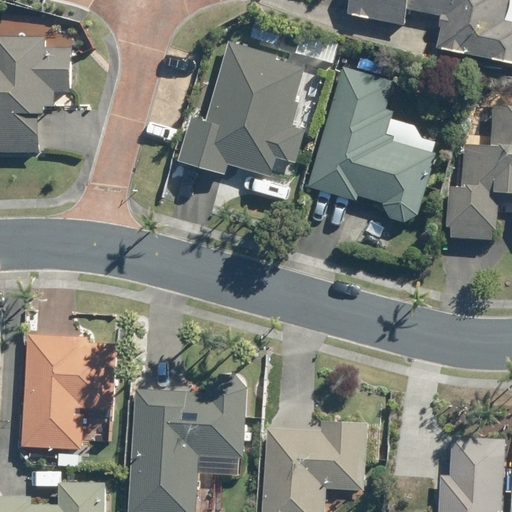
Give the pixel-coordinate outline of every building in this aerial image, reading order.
[(356,0),(353,14),(407,26),(410,9),(451,18),(445,48),(511,62),(511,23),(507,22),(511,0),(356,0)] [(0,151),(40,152),(42,152),(43,115),(48,116),(49,108),(57,108),(57,91),(73,92),(75,48),(49,47),(49,39),(0,37),(0,151)] [(230,46),(209,121),(194,117),(181,162),(229,175),(232,163),(275,175),(280,158),(308,68),(280,60),(230,46)] [(396,85),(348,69),(311,187),(359,202),(361,197),(384,204),(393,220),(406,224),(421,216),(439,158),(378,139),(396,85)] [(453,188),(450,227),(455,228),(496,231),(501,231),(503,202),(511,202),(511,109),(497,109),(494,148),(469,147),(466,189),(453,188)] [(33,334),(26,440),(85,444),(88,410),(80,409),(80,402),(116,404),(120,340),(33,334)] [(132,511),(144,511),(197,511),(201,451),(247,453),(251,384),(240,370),(220,369),(208,380),(208,388),(139,384),(132,511)] [(327,511),(328,483),(368,484),(371,418),(327,416),(326,427),(274,425),(268,511),(327,511)] [(505,511),(510,439),(459,436),(456,477),(446,476),(444,511),(505,511)] [(61,461),(74,461),(74,453),(62,452),(61,461)] [(0,492),(0,511),(110,511),(111,479),(64,478),(63,501),(34,501),(35,493),(0,492)]
